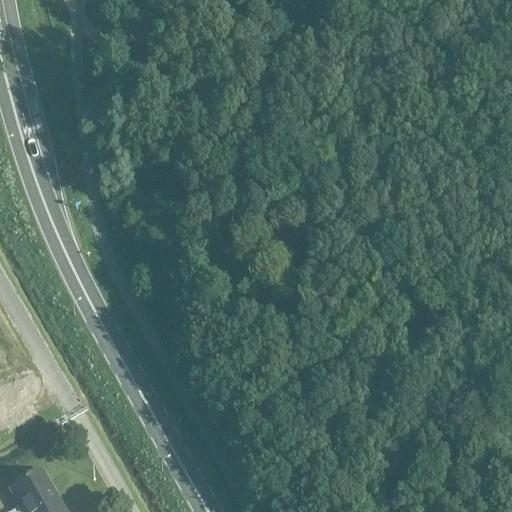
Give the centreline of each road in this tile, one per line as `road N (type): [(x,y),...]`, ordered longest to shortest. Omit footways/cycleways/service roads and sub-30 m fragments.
road 1 (unknown): [(67,0),(84,34),(511,234)]
road 2 (primary): [(205,511),(61,248),(0,53)]
road 3 (unclassified): [(0,279),(76,408)]
